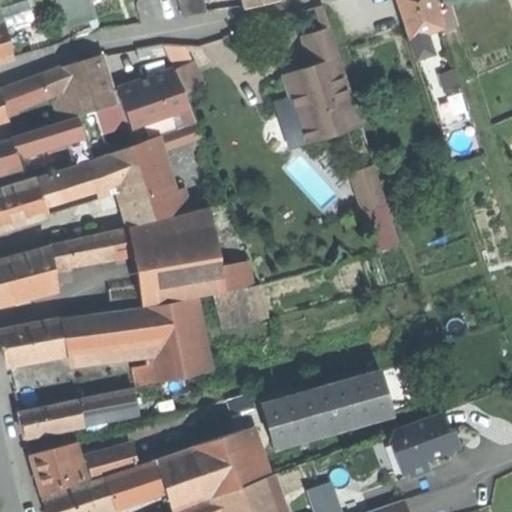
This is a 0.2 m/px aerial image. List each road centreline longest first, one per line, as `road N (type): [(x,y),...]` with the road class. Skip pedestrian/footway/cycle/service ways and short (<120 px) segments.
road 1 (residential): [(0,75),(129,35),(309,0)]
road 2 (unknown): [(511,449),(392,476)]
